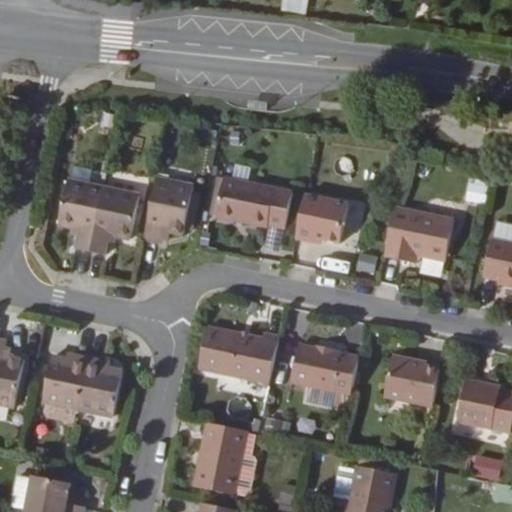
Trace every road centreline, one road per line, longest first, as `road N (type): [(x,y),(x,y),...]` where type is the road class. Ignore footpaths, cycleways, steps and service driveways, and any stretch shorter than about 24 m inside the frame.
road 1 (tertiary): [(511,82),(58,37)]
road 2 (residential): [(511,333),(222,273),(183,289),(174,323)]
road 3 (residential): [(9,290),(58,37)]
road 4 (residential): [(174,323),(136,511)]
road 5 (residential): [(174,323),(9,290)]
